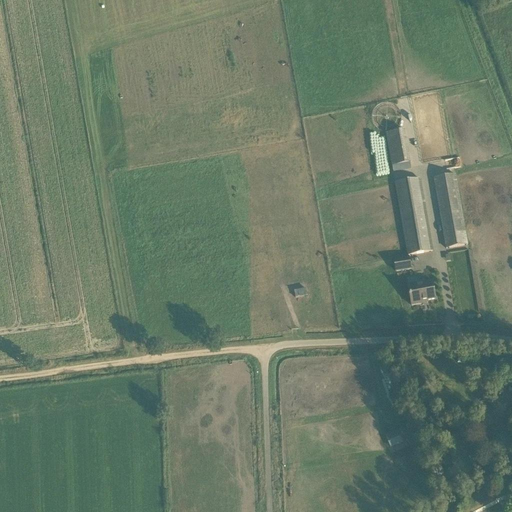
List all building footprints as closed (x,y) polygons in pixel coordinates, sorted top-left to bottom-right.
[(391,166),(392,166),(393,173),(411,170),(404,131),(385,134),(391,166)] [(446,249),(467,245),(455,175),(434,178),(446,249)] [(408,255),(432,251),(420,179),(395,183),(408,255)] [(411,269),(408,256),(394,259),(396,272),(411,269)] [(408,285),(411,306),(422,304),(421,302),(435,300),(432,281),(408,285)] [(306,289),(294,291),(295,297),(307,295),(306,289)] [(493,429),(479,435),(485,449),(495,445),(494,441),(497,440),(493,429)]
